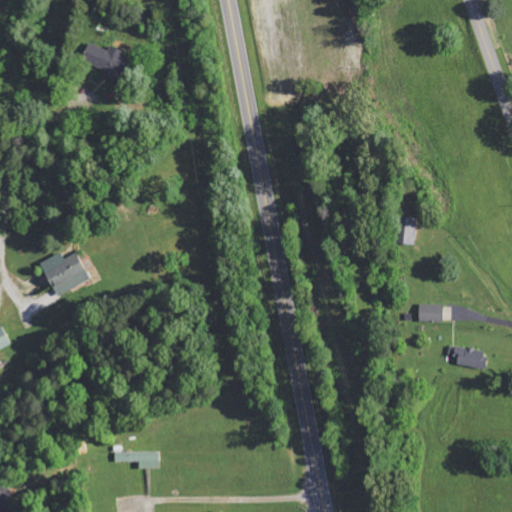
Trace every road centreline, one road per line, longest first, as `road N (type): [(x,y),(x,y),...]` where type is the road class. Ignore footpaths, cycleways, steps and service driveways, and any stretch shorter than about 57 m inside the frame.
road 1 (trunk): [(326,511),(227,0)]
road 2 (tertiary): [(511,116),(471,0)]
